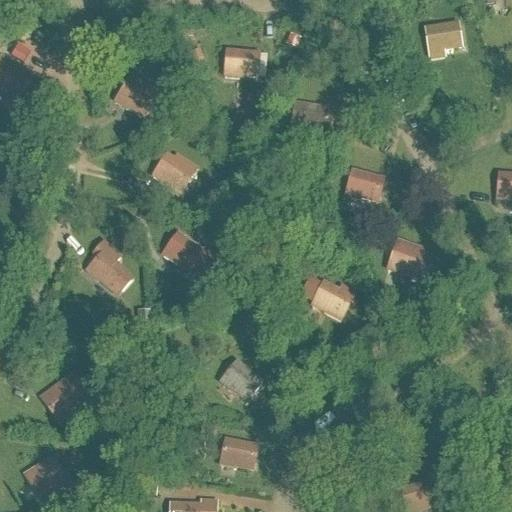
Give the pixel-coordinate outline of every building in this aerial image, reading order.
[(458,28),(426,32),(429,55),(442,53),(461,51),(458,28)] [(15,49),(9,61),(21,68),(28,56),(15,49)] [(257,81),(259,58),(227,55),(225,77),(225,81),(238,82),(238,79),(257,81)] [(28,76),(1,59),(0,60),(0,92),(14,101),(28,76)] [(128,111),(143,121),(159,97),(132,79),(115,106),(126,113),(128,111)] [(327,136),(331,113),(295,107),(292,130),(292,133),(305,135),(305,133),(327,136)] [(194,176),(167,158),(154,177),(165,185),(181,195),(194,176)] [(218,171),(219,182),(233,182),(233,171),(218,171)] [(383,183),(352,175),(346,197),(359,200),(359,201),(377,206),(383,183)] [(497,200),(510,202),(511,202),(511,179),(499,178),(497,200)] [(308,183),(308,191),(318,191),(318,183),(308,183)] [(163,259),(174,267),(176,265),(191,275),(195,269),(205,277),(217,260),(202,250),(200,253),(178,237),(165,256),(163,259)] [(117,299),(132,283),(127,278),(128,277),(115,266),(120,261),(104,246),(94,257),(99,261),(89,273),(87,275),(97,284),(99,282),(117,299)] [(416,288),(426,259),(396,249),(386,278),(416,288)] [(323,286),(322,289),(310,282),(301,299),(314,305),(313,306),(313,307),(312,310),(324,316),(325,313),(342,322),(354,297),(341,290),(339,294),(323,286)] [(438,306),(430,296),(423,302),(430,312),(438,306)] [(136,323),(136,331),(148,331),(148,322),(136,323)] [(222,384),(232,392),(247,404),(262,386),(237,366),(222,384)] [(68,416),(84,405),(70,386),(44,405),(57,424),(68,416)] [(257,450),(225,444),(220,470),(236,473),(236,470),(253,473),(257,450)] [(52,461),(25,478),(39,501),(41,504),(53,497),(51,495),(67,485),(55,465),(52,461)] [(432,484),(401,493),(406,511),(417,511),(420,511),(421,511),(439,506),(432,484)] [(451,485),(451,494),(464,494),(463,484),(451,485)] [(129,498),(154,499),(154,488),(129,487),(129,498)]
